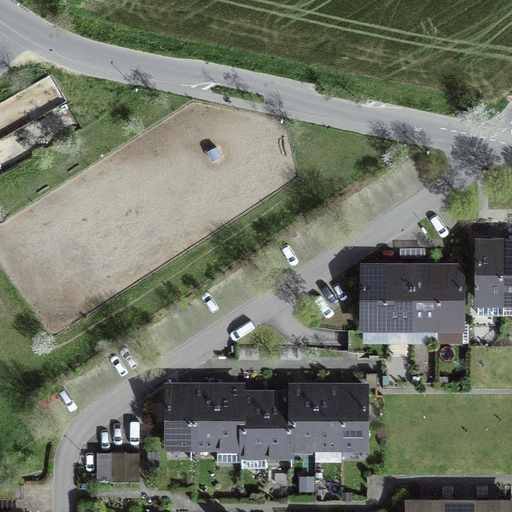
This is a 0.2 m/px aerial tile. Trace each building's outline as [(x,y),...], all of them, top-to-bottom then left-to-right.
[(502,299),(503,241),(478,241),(477,299),(502,299)] [(511,241),(503,241),(502,299),(511,299),(511,241)] [(387,324),(387,266),(362,266),(362,324),(387,324)] [(412,324),(412,267),(387,266),(387,324),(412,324)] [(437,324),(437,267),(412,267),(412,324),(437,324)] [(437,267),(437,324),(462,324),(463,267),(437,267)] [(192,444),(192,386),(167,387),(168,444),(192,444)] [(192,386),(192,444),(216,444),(216,386),(192,386)] [(216,386),(216,444),(216,460),(242,460),(242,394),(242,386),(216,386)] [(316,445),(315,387),(291,387),(291,393),(292,445),(316,445)] [(341,444),(340,387),(315,387),(316,445),(341,444)] [(340,387),(341,444),(367,444),(367,387),(340,387)] [(242,394),(242,460),(242,466),(267,466),(267,451),(266,393),(242,394)] [(292,445),(291,393),(266,393),(267,451),(292,451),(292,445)] [(110,481),(110,452),(97,452),(97,481),(110,481)] [(110,452),(110,481),(125,481),(125,452),(110,452)] [(125,452),(125,481),(139,481),(139,452),(125,452)] [(24,483),(0,483),(0,497),(24,497),(24,483)] [(408,511),(442,511),(443,500),(409,500),(408,511)] [(476,511),(476,500),(443,500),(442,511),(476,511)] [(476,500),(476,511),(511,511),(511,500),(476,500)]
